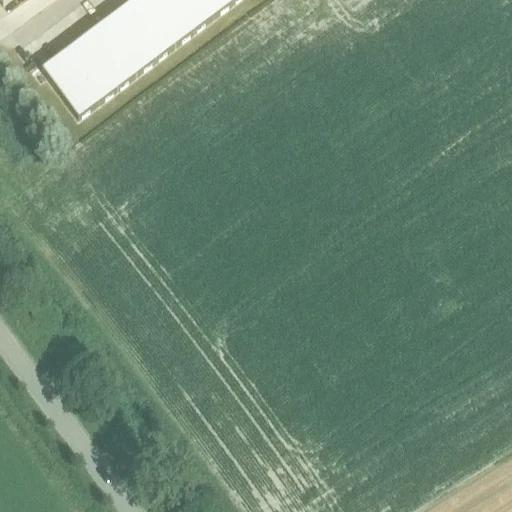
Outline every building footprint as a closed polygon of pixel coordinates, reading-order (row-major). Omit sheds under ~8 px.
[(0,0),(0,6),(2,10),(15,0),(0,0)] [(192,38),(164,0),(142,0),(137,4),(173,52),(192,38)] [(212,23),(194,0),(164,0),(192,38),(212,23)] [(231,9),(224,0),(194,0),(212,23),(231,9)] [(242,0),(224,0),(231,9),(242,0)] [(173,52),(137,4),(118,18),(154,66),(173,52)] [(154,66),(118,18),(99,33),(135,81),(154,66)] [(135,81),(99,33),(79,47),(116,95),(135,81)] [(116,95),(79,47),(60,61),(96,110),(116,95)] [(96,110),(60,61),(41,76),(77,124),(96,110)]
